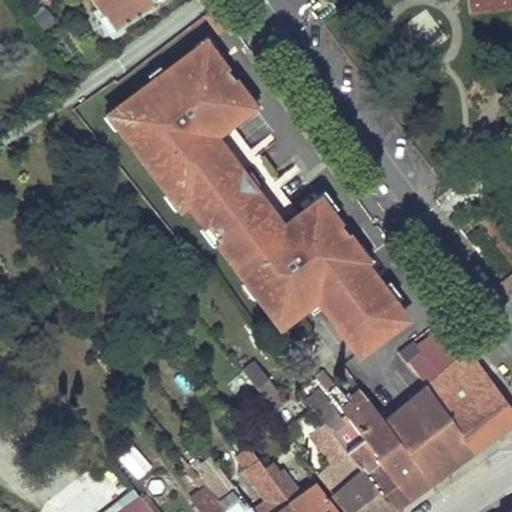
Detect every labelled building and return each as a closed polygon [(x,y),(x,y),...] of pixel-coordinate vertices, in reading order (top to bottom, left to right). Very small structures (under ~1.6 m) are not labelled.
[(105,13),(110,21),(116,29),(155,4),(152,0),(93,0),(103,14),(105,13)] [(33,13),(39,31),(54,26),(48,7),(33,13)] [(183,196),(273,322),(310,295),(351,353),(399,319),(351,252),(353,250),(326,212),(324,214),(316,202),(291,220),(293,224),(284,231),(251,185),(248,187),(240,176),(243,174),(208,125),(218,119),(222,125),(247,107),(239,95),(243,92),(216,54),(215,55),(206,42),(129,97),(128,96),(111,108),(120,120),(118,122),(176,202),(183,196)] [(236,136),(224,145),(235,160),(247,151),(236,136)] [(511,229),(503,220),(487,232),(498,245),(511,263),(511,271),(502,279),(511,291),(511,229)] [(511,412),(447,322),(416,345),(414,346),(418,350),(405,359),(415,373),(424,386),(471,450),(511,418),(511,412)] [(272,408),(276,404),(281,401),(250,362),(242,369),(272,408)] [(317,378),(362,437),(407,496),(426,483),(383,421),(380,417),(371,405),(369,403),(357,413),(346,400),(323,373),(317,378)] [(383,421),(426,483),(471,450),(424,386),(383,421)] [(357,413),(369,403),(359,390),(346,400),(357,413)] [(317,393),(306,401),(315,412),(347,453),(390,509),(407,496),(362,437),(352,446),(338,427),(342,423),(322,395),(317,393)] [(306,419),(315,412),(306,401),(298,407),(306,419)] [(138,483),(154,469),(130,443),(114,457),(138,483)] [(263,468),(254,457),(246,446),(235,454),(244,467),(242,468),(264,499),(279,489),(270,477),(263,468)] [(385,511),(390,509),(347,453),(315,476),(344,511),(385,511)] [(192,467),(198,475),(203,471),(194,459),(189,463),(192,467)] [(270,462),(263,468),(270,477),(276,473),(270,462)] [(126,477),(115,463),(82,488),(99,510),(100,511),(102,511),(131,490),(134,488),(126,477)] [(202,480),(198,475),(192,467),(187,471),(197,484),(200,482),(202,480)] [(276,473),(270,477),(279,489),(289,503),(297,497),(279,471),(276,473)] [(200,511),(226,511),(216,498),(206,484),(189,497),(200,511)] [(334,511),(314,484),(297,497),(289,503),(287,504),(293,511),(334,511)] [(253,511),(233,486),(216,498),(226,511),(253,511)] [(100,511),(99,510),(82,488),(57,509),(48,504),(44,511),(100,511)] [(118,511),(137,498),(131,490),(102,511),(118,511)] [(118,511),(152,511),(140,496),(137,498),(118,511)]
